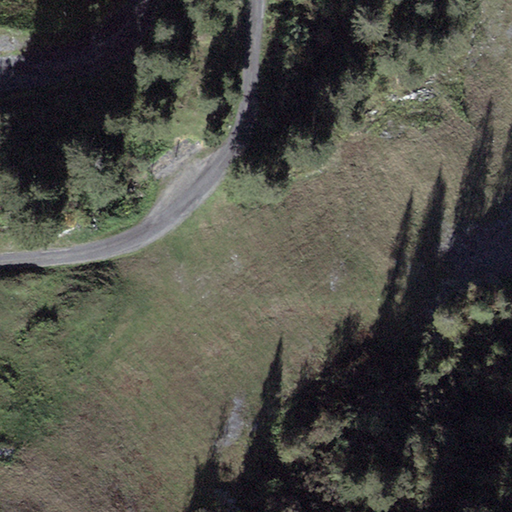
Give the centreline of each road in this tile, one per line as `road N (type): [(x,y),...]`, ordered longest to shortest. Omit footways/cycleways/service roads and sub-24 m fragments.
road 1 (tertiary): [(0,262),(103,249),(155,224),(205,180),(241,125),(254,0)]
road 2 (tertiary): [(144,0),(102,40),(0,65)]
